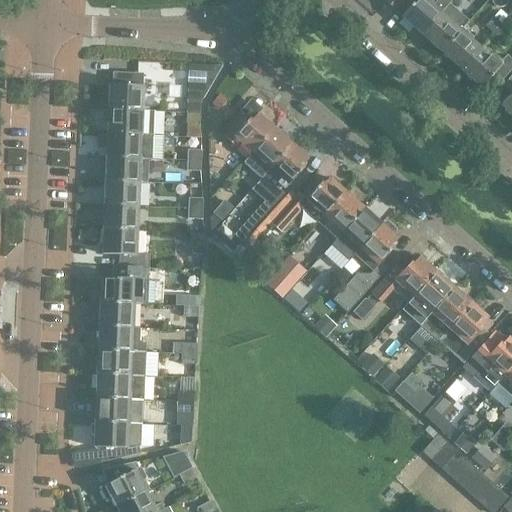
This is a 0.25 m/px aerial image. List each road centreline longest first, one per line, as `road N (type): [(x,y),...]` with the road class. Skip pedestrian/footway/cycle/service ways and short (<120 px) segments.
road 1 (secondary): [(43,26),(22,511)]
road 2 (residential): [(221,30),(511,297)]
road 3 (residential): [(511,167),(327,0)]
road 4 (residential): [(221,30),(43,26)]
